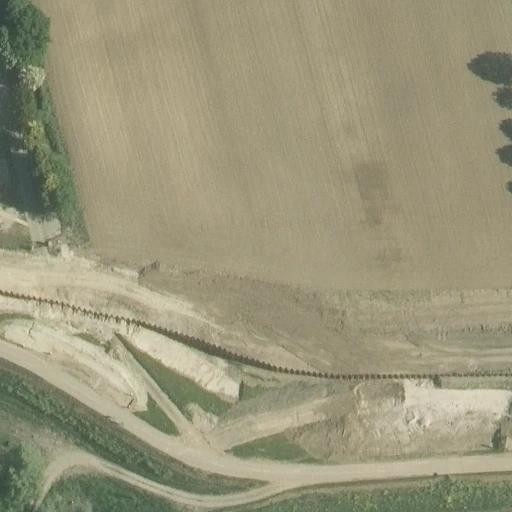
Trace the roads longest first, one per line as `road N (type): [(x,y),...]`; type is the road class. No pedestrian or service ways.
road 1 (unclassified): [(511,465),(288,476),(241,470),(195,459),(0,354)]
road 2 (track): [(288,476),(270,489),(203,505),(81,460),(53,470),(32,511)]
